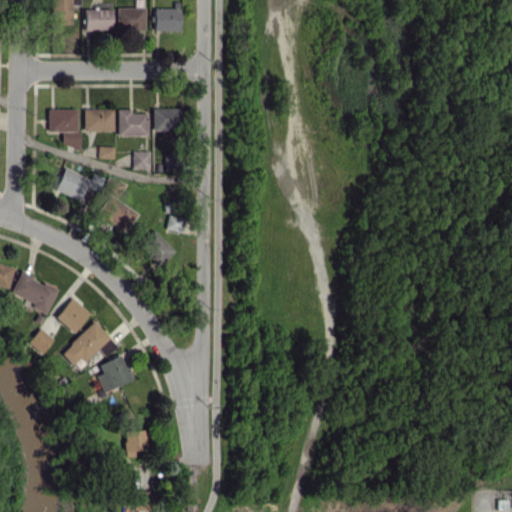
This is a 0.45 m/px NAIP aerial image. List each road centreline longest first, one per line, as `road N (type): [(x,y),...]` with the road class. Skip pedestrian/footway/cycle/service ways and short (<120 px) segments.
road 1 (residential): [(280,511),(320,397),(330,330),(287,160),(277,0)]
road 2 (residential): [(203,0),(202,308),(188,400),(190,462)]
road 3 (residential): [(0,214),(63,241),(110,277),(158,336),(188,400)]
road 4 (residential): [(18,0),(7,217)]
road 5 (residential): [(17,69),(203,70)]
